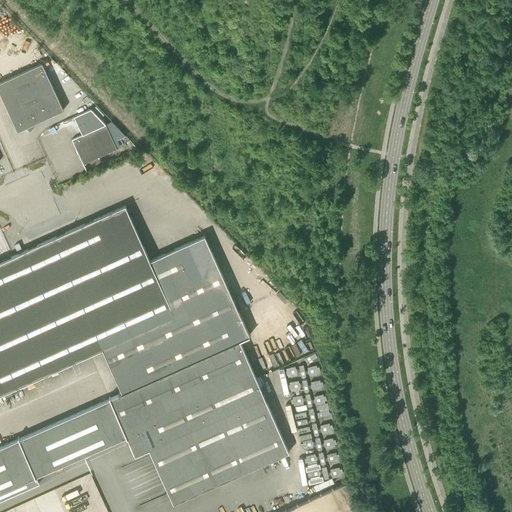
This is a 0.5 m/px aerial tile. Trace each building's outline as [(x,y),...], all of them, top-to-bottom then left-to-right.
[(64,110),(42,62),(0,81),(0,92),(18,131),(27,126),(32,130),(36,125),(34,123),(64,110)] [(91,108),(74,116),(82,134),(106,123),(91,108)] [(72,139),(83,164),(117,148),(106,123),(82,134),(72,139)] [(123,392),(240,340),(250,335),(205,235),(150,260),(125,205),(0,261),(0,395),(104,349),(123,392)] [(240,340),(123,392),(110,398),(0,446),(0,500),(39,483),(36,475),(126,435),(127,437),(128,437),(135,454),(149,447),(173,502),(289,451),(240,340)] [(317,500),(280,511),(302,511),(305,505),(310,503),(315,505),(317,500)]
